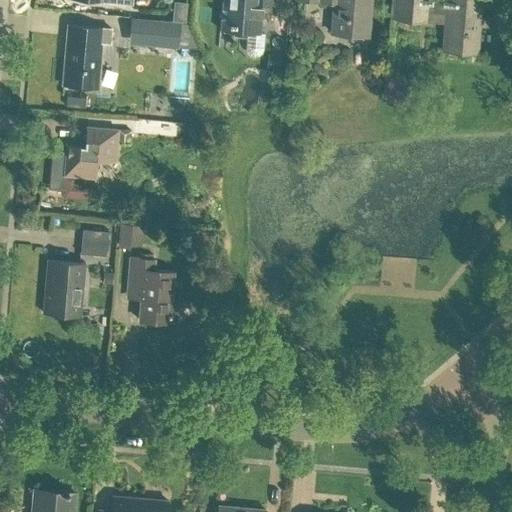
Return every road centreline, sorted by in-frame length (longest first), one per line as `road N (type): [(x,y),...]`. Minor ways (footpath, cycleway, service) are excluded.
road 1 (unclassified): [(459,369),(383,425),(350,431),(0,401)]
road 2 (residential): [(496,511),(495,417),(459,369)]
